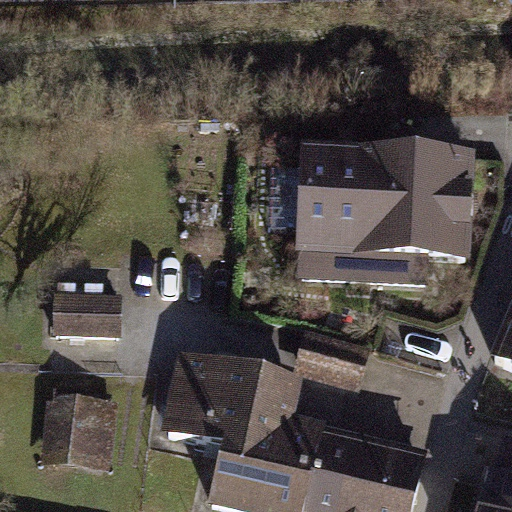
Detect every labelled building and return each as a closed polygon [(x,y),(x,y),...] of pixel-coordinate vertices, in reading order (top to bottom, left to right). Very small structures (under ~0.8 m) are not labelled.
[(301,281),(427,286),(428,261),(466,263),(470,164),(306,157),(301,281)] [(122,305),(63,303),(62,341),(121,342),(122,305)] [(371,356),(313,342),(304,379),(361,393),(371,356)] [(511,343),(502,368),(511,372),(511,343)] [(187,366),(170,440),(228,453),(278,465),(285,434),(295,391),(187,366)] [(114,411),(58,406),(52,461),(107,467),(114,411)] [(223,511),(311,511),(327,443),(285,434),(278,465),(228,453),(215,510),(223,511)] [(327,443),(311,511),(414,511),(425,467),(327,443)] [(498,488),(490,486),(483,511),(511,511),(511,457),(506,456),(498,488)]
